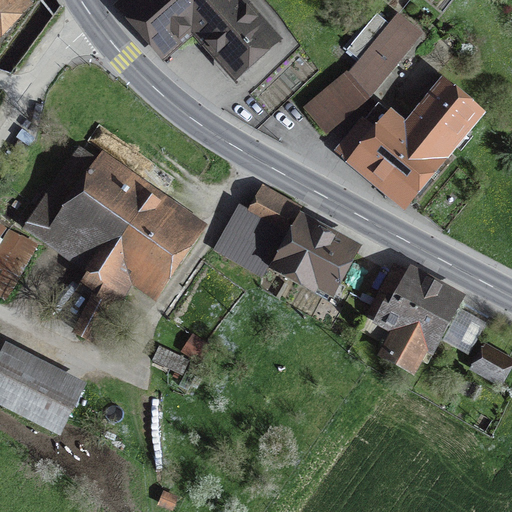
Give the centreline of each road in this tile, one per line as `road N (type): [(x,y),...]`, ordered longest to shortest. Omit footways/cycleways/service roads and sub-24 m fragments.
road 1 (tertiary): [(511,297),(185,113),(126,58),(81,0)]
road 2 (track): [(0,135),(88,10)]
